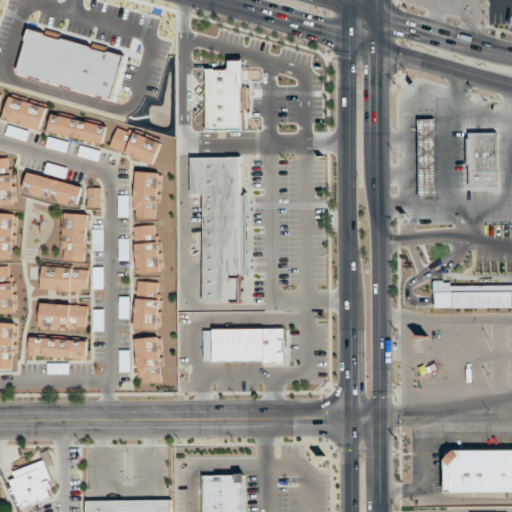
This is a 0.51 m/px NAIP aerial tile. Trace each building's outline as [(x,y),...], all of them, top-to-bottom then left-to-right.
[(2,119),(40,130),(46,108),(9,97),(2,119)] [(105,126),(51,114),(47,132),(102,144),(105,126)] [(435,119),(418,120),(418,197),(435,197),(435,119)] [(160,140),(115,128),(110,150),(155,162),(160,140)] [(497,131),(498,186),(469,186),(468,132),(497,131)] [(78,156),(97,161),(99,152),(80,146),(78,156)] [(191,193),(190,156),(241,155),(243,301),(204,302),(202,193),(191,193)] [(0,206),(13,206),(12,159),(0,159),(0,206)] [(66,169),(48,164),(45,173),(64,178),(66,169)] [(133,217),(158,218),(159,172),(135,171),(133,217)] [(83,187),(28,173),(23,193),(78,207),(83,187)] [(100,207),(100,188),(87,188),(87,207),(100,207)] [(0,259),(12,260),(13,213),(0,212),(0,259)] [(63,214),(62,260),(86,261),(87,214),(63,214)] [(160,272),(159,225),(134,226),(135,272),(160,272)] [(94,251),(102,250),(102,230),(93,230),(94,251)] [(0,314),(16,313),(12,265),(0,266),(0,314)] [(86,292),(87,269),(42,267),(41,290),(86,292)] [(444,272),(435,276),(435,291),(435,307),(511,306),(511,284),(451,285),(451,282),(444,282),(444,272)] [(159,330),(160,282),(136,282),(135,329),(159,330)] [(87,306),(40,304),(39,327),(86,329),(87,306)] [(15,322),(0,322),(0,368),(13,369),(15,322)] [(212,330),(212,328),(283,327),(284,363),(264,364),(264,361),(213,362),(213,361),(203,361),(203,330),(212,330)] [(87,340),(30,337),(29,357),(86,359),(87,340)] [(136,338),(138,383),(161,383),(160,337),(136,338)] [(511,449),(443,450),(443,492),(511,492),(511,449)] [(20,510),(56,498),(44,461),(8,472),(20,510)] [(203,476),(203,511),(244,511),(244,475),(203,476)] [(171,511),(171,500),(87,501),(87,511),(171,511)]
